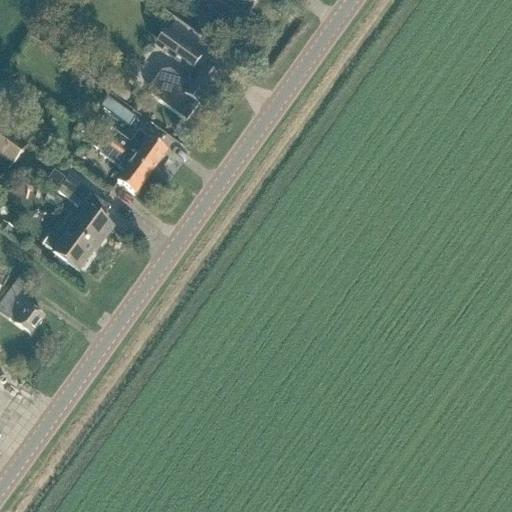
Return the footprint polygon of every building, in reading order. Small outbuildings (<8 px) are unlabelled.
[(213,0),(244,22),(259,0),(213,0)] [(162,74),(150,90),(151,98),(187,124),(198,109),(200,110),(220,83),(214,79),(219,72),(166,34),(156,48),(193,75),(188,82),(184,82),(170,72),(162,74)] [(118,82),(111,92),(125,103),(132,93),(118,82)] [(107,101),(101,109),(128,129),(134,120),(107,101)] [(34,115),(26,127),(38,135),(45,124),(34,115)] [(0,131),(0,154),(15,166),(26,150),(0,131)] [(133,164),(123,156),(122,157),(98,139),(91,149),(100,155),(99,157),(124,176),(116,187),(133,199),(149,177),(132,165),(133,164)] [(148,143),(133,164),(132,165),(149,177),(165,155),(148,143)] [(59,169),(64,162),(53,153),(48,160),(59,169)] [(83,216),(53,257),(76,275),(91,255),(92,256),(113,229),(102,221),(109,211),(68,180),(56,196),(83,216)] [(2,224),(0,227),(0,232),(14,243),(20,236),(2,224)] [(23,275),(0,304),(0,316),(7,322),(8,321),(31,339),(45,320),(25,305),(29,300),(24,296),(33,283),(23,275)]
